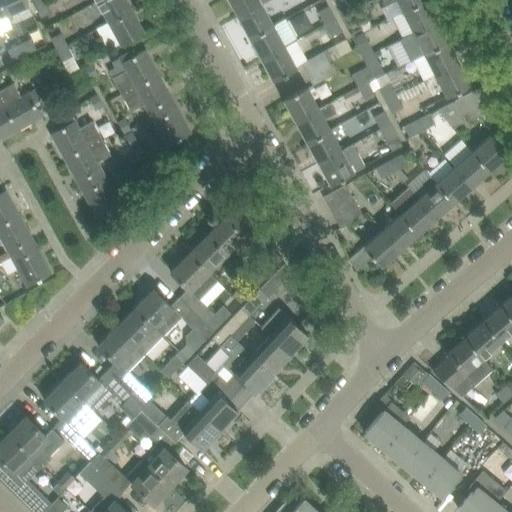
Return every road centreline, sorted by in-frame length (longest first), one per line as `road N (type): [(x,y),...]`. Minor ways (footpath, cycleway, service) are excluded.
road 1 (residential): [(0,383),(255,130)]
road 2 (residential): [(380,355),(255,130)]
road 3 (residential): [(380,355),(511,242)]
road 4 (residential): [(255,130),(184,0)]
road 5 (residential): [(408,511),(318,427)]
